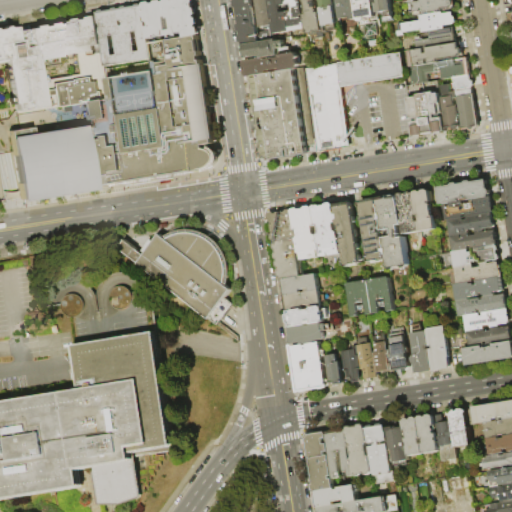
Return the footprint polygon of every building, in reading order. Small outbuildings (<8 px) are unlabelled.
[(198,36),(187,38),(186,33),(158,38),(156,39),(153,40),(150,39),(145,7),(146,3),(152,2),(154,5),(156,5),(158,2),(163,1),(165,3),(167,3),(167,0),(174,0),(175,1),(177,1),(177,0),(196,0),(196,3),(195,4),(195,9),(198,9),(199,15),(197,17),(197,18),(199,19),(200,24),(198,26),(199,28),(201,29),(202,34),(198,36)] [(245,46),(244,46),(244,44),(242,43),(241,37),(243,36),(242,33),(240,32),(239,27),(241,25),(238,9),(236,8),(235,2),(237,1),(236,0),(254,0),(259,29),(261,43),(245,46)] [(259,29),(254,0),(270,0),(275,27),(259,29)] [(270,0),(302,0),(303,1),(306,15),(308,30),(276,35),(275,27),(270,0)] [(302,0),(316,0),(319,13),(322,13),(326,38),(320,39),(319,32),(309,34),(308,30),(306,15),(308,15),(306,0),(303,1),(302,0)] [(320,0),(336,0),(337,7),(336,8),(340,31),(330,33),(328,26),(327,27),(324,10),(322,10),(320,0)] [(340,20),(336,0),(354,0),(357,17),(356,17),(356,20),(351,21),(350,18),(340,20)] [(357,17),(354,0),(373,0),(376,17),(366,19),(366,20),(365,21),(360,22),(359,21),(359,20),(358,20),(357,17)] [(375,0),(391,0),(395,21),(383,23),(383,19),(386,18),(385,15),(384,15),(384,13),(378,14),(375,0)] [(409,14),(408,5),(410,4),(409,1),(415,0),(416,3),(421,2),(421,0),(451,0),(452,1),(454,2),(454,6),(452,9),(443,10),(423,14),(422,12),(409,14)] [(99,17),(98,14),(145,7),(150,39),(154,62),(108,70),(104,46),(99,17)] [(423,14),(443,10),(444,15),(454,13),(454,18),(457,18),(457,23),(455,26),(445,27),(446,29),(430,32),(423,33),(422,31),(403,34),(402,25),(421,22),(420,16),(423,16),(423,14)] [(0,30),(2,30),(4,27),(6,27),(8,29),(16,28),(16,32),(35,29),(34,27),(43,26),(43,28),(49,27),(49,25),(57,23),(57,25),(62,24),(62,22),(71,21),(71,23),(77,22),(76,20),(85,19),(85,21),(90,20),(90,18),(99,17),(104,46),(97,47),(98,52),(38,61),(46,107),(15,112),(6,61),(0,61),(0,30)] [(430,32),(446,29),(456,28),(458,41),(439,44),(440,47),(428,49),(424,50),(417,51),(416,42),(431,39),(430,32)] [(187,38),(198,36),(202,57),(201,57),(201,61),(202,61),(203,65),(205,65),(218,140),(215,140),(216,144),(206,146),(207,151),(210,150),(214,150),(217,153),(218,157),(219,161),(216,165),(214,167),(128,182),(123,156),(127,155),(120,116),(164,108),(158,76),(162,75),(160,68),(172,66),(167,42),(187,38)] [(247,60),(247,58),(245,56),(244,53),(246,51),(246,50),(243,48),(245,47),(245,46),(261,43),(277,40),(280,56),(266,58),(262,59),(262,57),(247,60)] [(417,51),(424,50),(425,55),(429,54),(428,49),(440,47),(458,44),(460,51),(462,51),(462,55),(460,55),(461,57),(439,60),(439,63),(436,63),(430,64),(430,61),(428,62),(428,65),(411,68),(408,52),(417,51)] [(258,76),(249,78),(247,76),(247,71),(249,70),(249,69),(247,69),(246,68),(246,64),(246,62),(247,61),(262,59),(266,58),(266,61),(281,58),(281,56),(297,53),(297,56),(300,56),(300,58),(298,60),(299,63),(301,64),(301,66),(299,68),(300,70),(295,68),(288,70),(282,70),(274,72),(258,76)] [(338,65),(338,64),(402,54),(406,78),(402,79),(342,88),(338,65)] [(436,65),(436,63),(439,63),(456,60),(457,64),(458,64),(458,67),(465,66),(464,63),(467,63),(466,59),(469,58),(472,76),(455,79),(445,81),(443,72),(438,73),(436,65)] [(351,147),(321,152),(312,96),(311,96),(307,70),(338,65),(342,88),(348,124),(351,147)] [(410,69),(436,65),(438,73),(429,75),(430,83),(413,86),(410,69)] [(307,153),(299,154),(298,146),(295,147),(296,155),(280,158),(279,155),(271,159),(264,111),(260,111),(260,105),(258,99),(263,99),(258,76),(274,72),(282,71),(284,80),(288,80),(286,70),(288,70),(295,68),(307,153)] [(455,79),(472,76),(472,81),(474,82),(475,86),(473,87),(473,89),(458,91),(457,90),(456,85),(457,83),(456,82),(455,79)] [(443,98),(445,98),(443,87),(451,85),(452,93),(459,92),(460,99),(456,100),(457,107),(459,107),(462,128),(461,128),(460,130),(456,131),(454,129),(448,130),(443,98)] [(473,89),(475,95),(481,127),(477,128),(475,130),(473,131),(471,129),(465,130),(460,99),(459,92),(458,91),(473,89)] [(413,120),(410,99),(420,97),(420,96),(437,93),(438,95),(441,94),(443,104),(439,105),(441,115),(437,115),(438,119),(435,120),(436,125),(425,126),(426,136),(415,137),(413,123),(421,122),(421,118),(413,120)] [(447,133),(427,136),(426,127),(436,125),(435,120),(438,119),(445,118),(447,133)] [(93,186),(94,190),(20,204),(8,138),(82,125),(85,141),(93,186)] [(128,182),(104,187),(103,184),(93,186),(85,141),(113,136),(115,147),(121,146),(123,156),(128,182)] [(446,205),(443,206),(440,188),(454,186),(455,184),(459,184),(461,185),(468,184),(469,182),(473,182),(474,183),(489,181),(491,189),(493,190),(494,194),(492,196),(492,198),(446,205)] [(439,230),(423,233),(416,194),(418,192),(422,192),(424,193),(425,193),(426,191),(430,191),(432,191),(434,203),(433,203),(435,217),(437,217),(439,230)] [(423,233),(407,235),(405,222),(405,221),(404,215),(406,215),(406,212),(404,212),(403,208),(402,208),(400,198),(400,197),(403,194),(407,194),(408,195),(409,195),(411,193),(414,193),(416,194),(423,233)] [(380,202),(379,199),(386,198),(387,200),(392,200),(394,197),(398,196),(400,198),(402,208),(405,226),(401,226),(403,239),(407,238),(411,266),(409,268),(405,269),(404,267),(399,268),(397,271),(393,271),(391,269),(389,260),(388,251),(387,246),(386,241),(386,239),(396,237),(394,230),(385,231),(383,220),(384,220),(384,215),(382,215),(381,209),(380,202)] [(493,214),(450,221),(448,222),(446,205),(492,198),(493,198),(496,214),(493,214)] [(362,201),(379,199),(379,202),(380,202),(381,209),(379,209),(380,214),(382,214),(383,220),(381,221),(382,228),(377,229),(378,235),(383,234),(384,242),(386,241),(387,246),(385,248),(385,252),(388,251),(389,260),(388,260),(386,262),(383,262),(381,261),(372,263),(362,201)] [(336,205),(353,202),(363,264),(353,266),(352,267),(348,268),(347,267),(346,267),(345,259),(347,258),(346,254),(346,253),(344,253),(343,248),(345,247),(344,247),(341,227),(339,226),(338,223),(336,205)] [(315,209),(315,208),(317,206),(321,206),(323,207),(328,206),(329,204),(334,204),(336,205),(338,223),(336,224),(337,231),(340,233),(343,255),(323,258),(322,251),(315,209)] [(294,212),(294,211),(296,210),(300,209),(302,211),(307,210),(308,208),(313,207),(315,209),(322,251),(320,251),(321,258),(303,261),(302,254),(301,254),(299,240),(301,237),(300,230),(297,231),(294,212)] [(284,280),(282,280),(281,278),(279,277),(278,273),(280,271),(280,269),(278,268),(277,264),(279,262),(279,261),(277,259),(276,255),(278,254),(277,251),(275,250),(275,245),(276,244),(276,242),(273,241),(273,236),(275,235),(273,221),(270,220),(270,216),(271,214),(275,213),(277,215),(279,215),(279,213),(285,212),(285,214),(287,213),(289,211),(292,210),(294,212),(297,231),(299,240),(299,242),(296,242),(302,277),(284,280)] [(450,221),(493,214),(493,217),(495,217),(496,225),(495,225),(495,228),(486,230),(486,232),(477,233),(477,230),(470,231),(470,235),(453,238),(450,221)] [(210,236),(213,238),(218,241),(221,245),(225,249),(227,253),(229,257),(231,261),(232,267),(232,272),(232,277),(231,283),(230,288),(234,291),(228,299),(235,305),(219,326),(211,320),(138,264),(139,264),(119,249),(125,241),(124,241),(125,240),(139,251),(141,253),(150,240),(154,244),(161,235),(165,238),(170,235),(175,233),(181,231),(188,231),(192,230),(196,231),(201,232),(205,233),(210,236)] [(455,253),(453,238),(497,231),(499,246),(498,246),(455,253)] [(456,269),(454,253),(455,253),(498,246),(500,247),(501,250),(499,253),(499,255),(502,256),(502,259),(500,262),(497,263),(496,262),(491,263),(491,264),(482,265),(475,266),(456,269)] [(478,282),(471,283),(459,285),(456,269),(475,266),(475,269),(482,268),(482,265),(491,264),(501,263),(503,278),(478,282)] [(145,286),(153,333),(159,332),(176,443),(178,452),(138,458),(145,498),(122,506),(99,506),(93,470),(81,471),(84,488),(0,502),(0,403),(82,390),(75,346),(78,345),(74,319),(73,319),(70,318),(66,316),(64,314),(62,311),(62,307),(60,307),(46,309),(46,301),(49,294),(54,286),(63,281),(71,280),(80,280),(87,284),(92,289),(95,294),(96,296),(97,296),(99,288),(104,280),(113,274),(122,273),(131,275),(139,280),(145,286)] [(287,296),(284,280),(302,277),(318,275),(321,290),(287,296)] [(348,285),(392,278),(397,311),(390,312),(389,306),(381,308),(382,313),(369,316),(368,310),(360,312),(360,317),(353,318),(348,285)] [(455,286),(459,285),(471,283),(471,285),(475,284),(475,286),(478,286),(478,282),(503,278),(504,278),(506,293),(502,293),(502,292),(496,293),(497,296),(486,297),(484,296),(484,294),(481,294),(481,296),(470,298),(470,300),(457,302),(455,286)] [(323,307),(314,308),(305,309),(289,312),(287,296),(321,290),(323,307)] [(510,310),(465,317),(460,317),(458,303),(508,295),(510,310)] [(291,328),(291,325),(288,324),(288,317),(289,315),(289,312),(305,309),(305,312),(314,310),(314,308),(323,307),(323,308),(324,308),(325,310),(329,309),(330,318),(326,319),(326,321),(325,321),(325,323),(322,323),(291,328)] [(468,333),(465,317),(510,310),(511,316),(510,316),(510,317),(511,317),(511,322),(511,323),(511,325),(501,326),(501,328),(493,329),(493,326),(486,327),(486,330),(468,333)] [(302,346),(302,344),(294,345),(293,343),(291,343),(291,338),(292,336),(291,328),(322,323),(322,325),(327,325),(328,331),(323,332),(325,334),(326,338),(325,340),(317,342),(317,344),(302,346)] [(446,327),(451,359),(450,359),(452,369),(440,371),(440,372),(434,373),(434,372),(428,332),(428,331),(428,330),(429,329),(446,327)] [(511,342),(471,348),(468,333),(486,330),(486,333),(494,331),(493,329),(501,328),(501,329),(511,327),(511,342)] [(393,351),(395,351),(392,331),(405,329),(407,345),(408,345),(412,369),(410,371),(407,372),(405,370),(395,371),(394,364),(393,351)] [(428,332),(434,372),(418,375),(416,365),(414,364),(413,359),(415,356),(416,356),(412,334),(428,332)] [(379,373),(380,379),(366,380),(365,371),(362,371),(360,356),(358,347),(361,346),(360,340),(369,339),(369,345),(373,345),(375,358),(377,357),(379,373)] [(465,349),(471,348),(511,342),(511,359),(468,367),(465,349)] [(299,394),(292,346),(295,346),(295,347),(302,346),(317,344),(322,343),(329,385),(330,385),(331,389),(299,394)] [(376,354),(378,354),(377,344),(389,343),(392,364),(394,364),(395,371),(395,372),(393,373),(390,373),(388,372),(379,373),(377,357),(376,354)] [(362,371),(363,380),(362,381),(362,383),(354,384),(354,382),(353,382),(352,379),(349,380),(348,373),(347,373),(344,352),(357,350),(358,357),(360,356),(362,371)] [(328,357),(338,355),(339,363),(342,363),(345,386),(332,388),(328,357)] [(475,408),(511,401),(511,420),(487,424),(477,426),(475,408)] [(458,448),(453,422),(452,413),(454,411),(457,411),(460,412),(462,410),(465,410),(467,411),(468,411),(470,427),(473,446),(458,448)] [(468,411),(474,410),(477,426),(470,427),(468,411)] [(405,428),(404,421),(406,419),(410,418),(411,420),(413,420),(414,418),(418,417),(419,419),(420,419),(422,417),(426,416),(427,418),(429,418),(430,416),(434,415),(436,417),(438,427),(436,427),(437,434),(439,434),(442,452),(410,457),(405,428)] [(436,417),(444,415),(445,423),(453,422),(458,448),(459,460),(443,462),(442,452),(439,434),(438,427),(436,417)] [(487,424),(511,420),(511,436),(490,440),(487,424)] [(348,433),(347,429),(348,427),(353,427),(354,428),(359,427),(360,425),(365,425),(367,426),(368,429),(370,443),(368,445),(370,456),(372,457),(374,473),(371,475),(368,476),(367,475),(363,475),(362,477),(358,478),(356,476),(354,476),(352,460),(354,459),(352,447),(350,446),(348,433)] [(374,473),(372,457),(370,443),(368,429),(387,427),(387,429),(391,451),(394,472),(393,472),(393,474),(386,475),(386,473),(383,473),(383,476),(377,477),(377,474),(375,475),(374,473)] [(391,451),(387,429),(395,428),(396,430),(405,428),(410,457),(410,461),(395,464),(393,451),(391,451)] [(316,492),(314,492),(313,485),(314,485),(308,441),(305,439),(309,433),(311,435),(328,432),(329,436),(328,436),(334,480),(335,480),(337,489),(316,492)] [(335,480),(329,436),(348,433),(350,446),(352,460),(354,476),(354,477),(351,478),(350,472),(346,473),(343,452),(339,453),(342,474),(338,474),(338,479),(335,480)] [(490,440),(511,436),(511,452),(492,456),(490,440)] [(492,456),(511,452),(511,466),(495,469),(486,471),(484,461),(488,461),(487,457),(492,456)] [(495,469),(511,466),(511,481),(500,483),(493,484),(493,483),(491,481),(490,476),(492,473),(495,472),(495,469)] [(511,481),(511,501),(504,503),(503,499),(496,500),(495,498),(493,496),(493,492),(494,490),(494,489),(501,488),(500,483),(511,481)] [(360,502),(319,508),(318,509),(316,492),(337,489),(357,486),(360,502)] [(387,511),(398,510),(396,495),(385,496),(387,511)] [(360,502),(387,498),(388,511),(319,511),(319,508),(360,502)] [(511,511),(486,511),(493,511),(492,505),(511,501),(511,511)]
